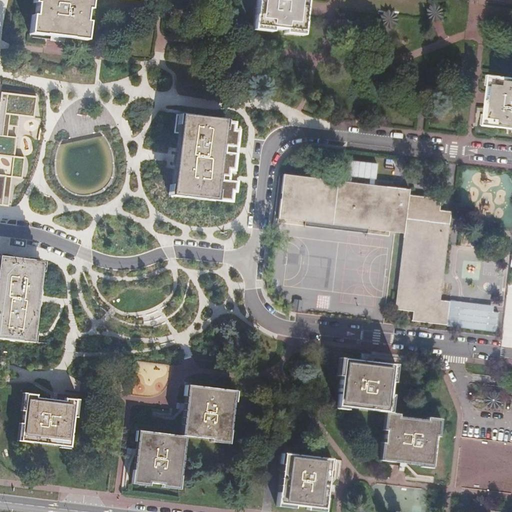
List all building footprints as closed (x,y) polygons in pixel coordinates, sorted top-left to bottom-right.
[(92,10),(93,0),(35,0),(35,4),(38,5),(37,16),(34,16),(32,35),(57,38),(89,42),(91,23),(88,22),(89,10),(92,10)] [(305,0),(258,0),(255,30),(274,33),(274,29),(285,31),(285,33),(301,36),(305,7),(305,0)] [(511,80),(494,78),(491,103),(487,128),(511,131),(511,80)] [(0,202),(3,203),(5,175),(22,177),(24,157),(16,157),(18,141),(2,139),(3,125),(19,127),(21,115),(36,117),(38,96),(7,93),(6,103),(0,102),(0,202)] [(182,114),(177,113),(174,133),(180,134),(182,114)] [(180,134),(172,195),(217,200),(226,121),(226,119),(182,114),(180,134)] [(237,122),(226,121),(217,200),(231,201),(232,190),(236,190),(237,181),(230,181),(231,169),(235,169),(237,153),(227,152),(228,146),(238,147),(240,131),(236,130),(237,122)] [(374,179),(374,164),(352,163),(351,178),(374,179)] [(504,309),(439,300),(449,228),(452,202),(409,197),(409,191),(282,176),(277,223),(403,235),(396,290),(395,310),(415,311),(416,324),(502,334),(504,309)] [(18,224),(47,225),(48,211),(19,210),(18,224)] [(110,252),(124,253),(125,239),(111,237),(110,252)] [(0,337),(33,342),(43,260),(0,254),(0,337)] [(386,405),(393,406),(395,387),(392,387),(394,374),(398,375),(400,359),(345,352),(342,370),(344,370),(340,399),(386,405)] [(179,434),(186,435),(209,437),(209,441),(228,443),(235,390),(185,385),(183,403),(179,434)] [(22,422),(19,422),(17,439),(68,445),(72,414),(75,414),(77,395),(65,394),(65,397),(54,396),(37,394),(37,391),(23,389),(21,408),(24,408),(22,422)] [(393,406),(386,405),(383,424),(385,424),(383,442),(381,441),(379,454),(429,461),(433,431),(436,432),(438,412),(427,410),(426,412),(406,410),(406,408),(393,406)] [(186,435),(179,434),(140,429),(137,447),(133,483),(147,485),(147,480),(165,482),(165,487),(179,488),(186,435)] [(302,507),(323,509),(328,457),(278,452),(273,503),(290,505),(291,502),(303,503),(302,507)]
